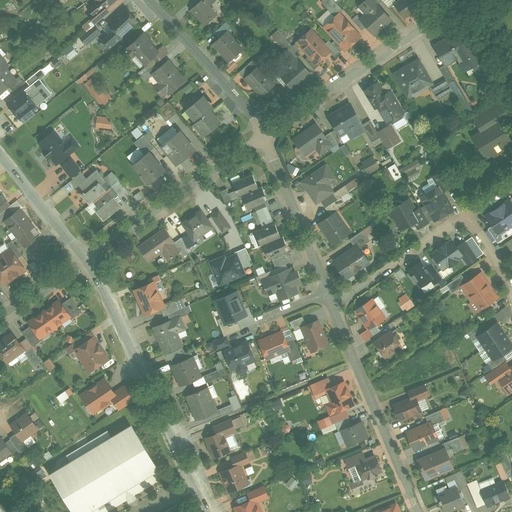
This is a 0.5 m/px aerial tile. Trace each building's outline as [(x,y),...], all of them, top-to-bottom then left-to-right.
[(96,0),(89,6),(94,12),(89,16),(92,19),(105,8),(114,0),(96,0)] [(200,0),(201,1),(192,9),(204,23),(211,17),(212,19),(218,15),(210,6),(215,0),(200,0)] [(343,10),(333,0),(322,0),(321,2),(335,17),(338,14),(343,10)] [(392,20),(373,0),(367,0),(363,4),(370,11),(361,19),(361,20),(367,27),(375,35),(392,20)] [(423,6),(418,0),(400,0),(395,4),(405,18),(423,6)] [(109,13),(105,8),(92,19),(96,24),(109,13)] [(126,9),(110,24),(116,30),(104,41),(111,48),(123,37),(122,36),(138,22),(126,9)] [(359,37),(338,14),(335,17),(324,27),(336,39),(344,48),(345,50),(359,37)] [(361,19),(357,15),(352,19),(362,30),(367,27),(361,20),(361,19)] [(14,19),(6,25),(14,35),(22,28),(14,19)] [(226,22),(215,33),(219,38),(226,32),(227,32),(231,28),(226,22)] [(95,25),(81,36),(87,44),(101,32),(95,25)] [(277,45),(288,36),(283,30),(279,33),(276,29),(269,36),(277,45)] [(325,44),(312,30),(303,38),(306,41),(301,46),(310,56),(317,64),(317,63),(330,52),(331,51),(325,44)] [(219,38),(213,44),(219,49),(229,61),(229,62),(242,50),(227,32),(226,32),(219,38)] [(145,34),(126,50),(132,57),(135,55),(143,66),(157,54),(159,52),(150,43),(152,42),(145,34)] [(457,34),(436,46),(447,66),(447,65),(458,59),(469,53),(466,48),(457,34)] [(286,38),(279,45),(286,52),(288,50),(292,54),(297,50),(286,38)] [(344,48),(336,39),(331,43),(339,52),(344,48)] [(331,43),(329,40),(325,44),(331,51),(330,52),(335,57),(339,52),(331,43)] [(61,49),(67,60),(76,55),(71,44),(61,49)] [(474,44),(466,48),(469,53),(458,59),(465,72),(484,61),(474,44)] [(292,54),(288,50),(286,52),(279,58),(289,68),(281,74),(295,89),(311,75),(292,54)] [(0,54),(0,71),(5,67),(8,65),(0,54)] [(157,54),(143,66),(147,71),(161,60),(157,54)] [(257,56),(248,65),(253,71),(258,66),(258,67),(263,62),(257,56)] [(317,64),(310,56),(306,60),(315,70),(320,66),(317,63),(317,64)] [(161,60),(147,71),(152,77),(154,75),(153,74),(165,65),(161,60)] [(413,65),(405,70),(405,69),(395,74),(409,98),(433,84),(420,60),(413,64),(413,65)] [(165,65),(153,74),(154,75),(161,84),(156,88),(162,96),(168,92),(170,93),(185,81),(169,61),(165,65)] [(456,81),(447,65),(447,66),(441,69),(447,80),(449,84),(456,81)] [(253,71),(245,78),(262,97),(275,85),(258,67),(258,66),(253,71)] [(0,71),(0,92),(0,93),(9,86),(16,80),(15,80),(5,67),(0,71)] [(42,69),(26,81),(30,86),(40,79),(41,80),(47,76),(42,69)] [(25,82),(20,76),(15,80),(16,80),(9,86),(14,91),(25,82)] [(82,84),(100,106),(109,98),(92,76),(82,84)] [(30,86),(24,91),(37,107),(52,94),(41,80),(40,79),(30,86)] [(447,80),(432,88),(439,101),(454,92),(449,84),(447,80)] [(386,95),(379,83),(378,84),(376,84),(372,86),(372,88),(366,92),(375,108),(379,106),(389,123),(404,114),(392,92),(386,95)] [(24,91),(9,104),(21,119),(29,113),(27,111),(35,105),(36,107),(37,107),(24,91)] [(196,94),(183,104),(187,109),(189,108),(189,107),(200,99),(196,94)] [(200,99),(189,107),(189,108),(195,114),(192,116),(197,122),(211,110),(213,108),(203,96),(200,99)] [(169,102),(158,110),(167,121),(178,112),(169,102)] [(503,103),(491,111),(499,125),(511,117),(503,103)] [(353,104),(330,116),(339,132),(353,124),(354,127),(362,122),(353,104)] [(197,122),(194,123),(199,129),(201,127),(207,134),(218,125),(221,123),(211,110),(197,122)] [(499,125),(491,111),(477,119),(485,132),(477,137),(485,151),(491,147),(496,155),(506,150),(503,146),(509,142),(499,125)] [(94,116),(94,128),(108,129),(108,117),(94,116)] [(371,120),(363,125),(373,142),(381,137),(378,133),(371,120)] [(317,124),(295,140),(305,154),(317,146),(321,153),(332,145),(326,136),(317,124)] [(218,125),(207,134),(204,136),(209,141),(222,130),(218,125)] [(391,125),(378,133),(381,137),(387,148),(400,141),(391,125)] [(71,152),(54,131),(40,143),(46,150),(44,151),(50,158),(51,157),(57,164),(71,152)] [(189,143),(180,132),(181,132),(180,131),(163,145),(163,146),(164,145),(169,151),(168,152),(178,164),(195,150),(190,143),(189,143)] [(338,144),(332,132),(326,136),(332,145),(334,147),(338,144)] [(144,135),(135,142),(141,150),(145,147),(147,149),(152,144),(144,135)] [(149,152),(134,164),(143,175),(144,175),(150,182),(149,183),(150,183),(165,171),(149,152)] [(359,162),(365,174),(377,169),(371,156),(359,162)] [(81,170),(72,158),(63,165),(72,177),(81,170)] [(395,165),(389,168),(396,179),(402,176),(395,165)] [(327,166),(304,182),(318,202),(333,191),(325,180),(333,175),(327,166)] [(416,168),(406,174),(408,178),(418,172),(416,168)] [(87,179),(79,185),(87,195),(84,197),(90,204),(94,201),(107,190),(100,183),(105,179),(97,170),(87,179)] [(444,171),(434,177),(440,187),(443,192),(453,187),(444,171)] [(82,172),(71,181),(76,188),(79,185),(87,179),(82,172)] [(253,174),(233,183),(239,197),(259,188),(253,174)] [(120,180),(111,187),(117,195),(119,197),(128,190),(120,180)] [(346,186),(335,194),(339,199),(342,197),(350,191),(346,186)] [(107,190),(94,201),(100,209),(97,211),(104,220),(114,211),(116,212),(123,207),(115,197),(117,195),(111,187),(107,190)] [(259,188),(239,197),(243,195),(249,210),(266,203),(262,193),(264,192),(262,187),(259,188)] [(440,187),(422,198),(429,209),(435,219),(435,220),(453,210),(451,205),(450,205),(446,198),(446,197),(443,192),(440,187)] [(227,189),(220,192),(225,202),(232,200),(227,189)] [(339,199),(326,208),(331,216),(333,215),(332,212),(346,203),(342,197),(339,199)] [(405,203),(397,200),(395,208),(391,210),(392,212),(391,217),(396,219),(402,229),(414,222),(421,218),(416,211),(410,200),(405,203)] [(6,201),(0,205),(0,214),(10,206),(6,201)] [(511,204),(510,201),(499,209),(511,226),(511,224),(511,204)] [(0,214),(0,221),(2,225),(6,222),(5,221),(16,213),(10,206),(0,214)] [(268,206),(257,211),(259,217),(270,213),(268,206)] [(424,212),(421,208),(416,211),(421,218),(414,222),(418,229),(419,229),(418,228),(429,222),(430,222),(424,212)] [(16,213),(5,221),(6,222),(11,229),(13,228),(20,237),(19,238),(19,239),(34,226),(27,218),(26,218),(20,211),(21,210),(21,209),(16,213)] [(435,219),(429,209),(424,212),(430,222),(435,219)] [(499,209),(490,215),(489,218),(494,225),(499,234),(500,233),(511,226),(499,209)] [(202,211),(184,223),(195,240),(203,234),(201,232),(211,225),(202,211)] [(219,211),(213,216),(224,232),(231,227),(219,211)] [(270,213),(259,217),(262,224),(273,219),(270,213)] [(331,216),(320,224),(334,244),(351,232),(345,224),(343,226),(334,214),(333,215),(331,216)] [(275,223),(256,232),(262,246),(264,245),(281,237),(275,223)] [(499,234),(494,225),(488,229),(498,243),(503,239),(500,233),(499,234)] [(34,226),(19,239),(25,247),(40,234),(34,226)] [(165,229),(140,247),(150,260),(164,250),(169,258),(169,259),(172,257),(173,257),(174,257),(174,256),(179,252),(180,251),(174,243),(175,243),(165,229)] [(364,230),(351,240),(356,247),(358,245),(360,248),(371,240),(364,230)] [(256,232),(252,233),(251,235),(256,248),(262,246),(256,232)] [(281,237),(264,245),(270,260),(272,259),(287,252),(288,252),(283,242),(286,241),(284,236),(281,237)] [(190,253),(183,237),(175,243),(174,243),(180,251),(179,252),(183,257),(190,253)] [(23,255),(13,240),(7,244),(11,250),(12,249),(18,258),(23,255)] [(453,241),(447,245),(446,244),(439,249),(439,250),(433,254),(444,269),(450,265),(450,266),(458,261),(457,260),(462,256),(463,256),(457,247),(453,241)] [(477,258),(465,242),(457,247),(463,256),(462,256),(468,264),(477,258)] [(356,247),(335,261),(346,277),(355,271),(356,272),(370,262),(360,248),(358,245),(356,247)] [(18,258),(12,249),(11,250),(2,256),(16,276),(20,273),(21,273),(26,270),(18,258)] [(287,252),(272,259),(277,269),(291,262),(287,252)] [(16,276),(2,256),(0,257),(0,275),(6,284),(11,280),(11,279),(16,276)] [(393,274),(397,280),(404,275),(400,269),(393,274)] [(289,270),(275,276),(273,270),(257,277),(259,283),(263,282),(268,295),(269,294),(268,292),(276,289),(281,299),(298,292),(294,283),(289,271),(289,270)] [(467,283),(463,286),(463,287),(473,302),(470,304),(476,313),(498,298),(481,273),(467,283)] [(462,275),(447,285),(453,293),(463,287),(463,286),(467,283),(462,275)] [(155,283),(137,291),(146,313),(164,305),(155,283)] [(237,292),(216,301),(226,323),(237,319),(247,315),(237,292)] [(182,296),(167,303),(168,306),(162,309),(165,316),(169,314),(184,308),(187,306),(182,296)] [(408,297),(401,301),(406,308),(413,304),(408,297)] [(82,312),(72,298),(63,305),(71,317),(70,317),(71,320),(82,312)] [(373,299),(357,311),(369,329),(376,324),(385,318),(373,299)] [(60,302),(45,312),(56,327),(70,317),(71,317),(63,305),(60,302)] [(184,308),(169,314),(172,320),(181,316),(181,317),(187,314),(184,308)] [(45,312),(30,322),(32,325),(41,337),(56,327),(45,312)] [(172,320),(156,327),(166,353),(183,346),(177,332),(186,328),(181,317),(181,316),(172,320)] [(402,316),(393,322),(396,327),(406,321),(402,316)] [(303,317),(290,322),(294,332),(303,328),(304,328),(304,327),(307,326),(303,317)] [(237,319),(226,323),(223,324),(225,329),(223,330),(225,336),(242,329),(237,319)] [(307,326),(304,327),(304,328),(303,328),(312,352),(329,345),(319,321),(307,326)] [(487,330),(478,336),(479,337),(486,348),(505,335),(497,323),(487,330)] [(381,331),(376,324),(370,328),(374,335),(381,331)] [(483,324),(468,334),(473,341),(479,337),(478,336),(487,330),(483,324)] [(32,325),(22,332),(33,347),(43,339),(41,337),(32,325)] [(369,329),(361,335),(365,341),(374,335),(370,328),(369,329)] [(282,332),(260,341),(268,359),(287,351),(290,350),(287,342),(282,332)] [(392,332),(382,339),(381,338),(375,342),(385,357),(395,350),(398,351),(401,348),(402,346),(392,332)] [(13,334),(0,343),(0,350),(8,361),(16,354),(17,355),(24,350),(13,334)] [(511,344),(505,335),(486,348),(494,359),(494,360),(503,353),(511,347),(511,344)] [(82,337),(67,347),(71,354),(76,351),(75,350),(86,343),(82,337)] [(86,343),(75,350),(76,351),(90,371),(109,358),(108,358),(107,358),(99,346),(99,345),(99,344),(94,337),(86,343)] [(227,337),(214,342),(217,350),(230,344),(227,337)] [(302,357),(294,339),(287,342),(290,350),(287,351),(291,362),(302,357)] [(248,342),(226,352),(233,369),(237,367),(239,371),(242,373),(245,371),(247,368),(245,364),(255,360),(248,342)] [(33,347),(25,352),(36,367),(43,361),(33,347)] [(503,353),(494,360),(494,359),(488,363),(493,370),(505,362),(508,360),(503,353)] [(16,354),(8,361),(11,365),(13,365),(19,361),(19,359),(17,355),(16,354)] [(185,354),(172,359),(174,364),(187,359),(185,354)] [(174,364),(173,365),(173,366),(174,365),(177,374),(177,375),(178,375),(181,384),(181,385),(202,377),(198,369),(197,369),(192,358),(193,357),(187,359),(174,364)] [(493,370),(486,375),(491,383),(497,379),(511,369),(505,362),(493,370)] [(511,367),(511,369),(497,379),(502,385),(505,386),(509,392),(507,393),(508,394),(511,390),(511,367)] [(218,370),(204,376),(207,383),(221,377),(218,370)] [(329,378),(312,385),(317,397),(328,393),(326,390),(332,387),(329,378)] [(105,379),(97,385),(96,384),(90,388),(91,389),(82,395),(88,404),(89,403),(95,412),(102,407),(103,409),(111,403),(110,402),(114,400),(118,397),(115,393),(105,379)] [(332,387),(326,390),(328,393),(332,403),(329,404),(328,407),(330,412),(333,413),(354,404),(345,382),(332,387)] [(425,384),(408,391),(411,398),(416,397),(417,398),(429,393),(425,384)] [(126,386),(115,393),(118,397),(114,400),(121,410),(136,400),(126,386)] [(68,388),(55,396),(59,403),(72,395),(68,388)] [(207,388),(188,396),(193,409),(195,408),(199,419),(217,412),(207,388)] [(411,398),(395,406),(396,408),(395,411),(397,417),(400,418),(401,420),(422,411),(417,398),(416,397),(411,398)] [(274,410),(281,406),(278,400),(271,403),(274,410)] [(233,404),(220,409),(223,416),(236,410),(233,404)] [(441,410),(428,415),(431,422),(432,422),(433,425),(445,420),(441,410)] [(27,414),(12,425),(18,432),(23,440),(24,439),(38,428),(27,414)] [(349,417),(336,423),(339,432),(342,430),(353,425),(349,417)] [(231,419),(214,426),(218,434),(223,432),(225,437),(237,432),(231,419)] [(331,419),(320,423),(322,429),(333,424),(331,419)] [(108,428),(66,453),(69,459),(51,470),(76,511),(83,511),(87,510),(87,511),(105,511),(128,498),(130,502),(136,499),(133,495),(158,480),(153,471),(160,467),(132,421),(111,434),(108,428)] [(353,425),(342,430),(348,444),(356,440),(357,443),(368,438),(361,422),(353,425)] [(431,422),(408,432),(411,439),(410,439),(413,445),(414,445),(415,449),(435,440),(432,432),(436,431),(433,425),(432,422),(431,422)] [(23,440),(18,432),(10,438),(12,440),(21,452),(29,447),(24,439),(23,440)] [(218,434),(207,438),(210,445),(209,448),(211,452),(214,453),(215,458),(218,456),(221,458),(227,455),(228,452),(231,451),(225,437),(223,432),(218,434)] [(2,437),(0,438),(0,460),(7,456),(8,456),(13,453),(14,452),(7,443),(2,437)] [(459,437),(444,443),(448,451),(454,448),(456,452),(464,449),(459,437)] [(21,452),(12,440),(7,443),(14,452),(13,453),(15,456),(21,452)] [(444,450),(419,461),(423,470),(424,469),(428,479),(448,470),(445,462),(449,461),(444,450)] [(246,452),(232,458),(236,467),(240,465),(241,466),(250,462),(246,452)] [(511,468),(511,466),(506,452),(499,455),(506,471),(511,468)] [(363,453),(346,460),(349,468),(358,464),(357,464),(366,460),(363,453)] [(366,460),(357,464),(358,464),(364,479),(364,481),(372,477),(383,473),(376,456),(366,460)] [(494,465),(500,480),(504,478),(499,463),(494,465)] [(236,467),(221,473),(229,492),(235,489),(238,490),(241,489),(242,487),(241,483),(247,480),(241,466),(240,465),(236,467)] [(462,471),(447,477),(452,490),(458,488),(458,490),(469,485),(468,484),(462,471)] [(372,477),(364,481),(364,479),(355,482),(359,491),(375,485),(372,477)] [(251,479),(247,480),(241,483),(242,487),(241,489),(242,489),(253,485),(251,479)] [(478,480),(468,484),(469,485),(478,507),(487,503),(482,490),(478,480)] [(482,490),(487,503),(488,506),(510,497),(503,481),(482,490)] [(264,487),(249,493),(252,501),(255,500),(257,503),(269,498),(264,487)] [(452,490),(447,492),(448,494),(441,497),(440,495),(440,496),(441,500),(440,500),(442,503),(443,502),(447,511),(465,504),(458,490),(458,488),(452,490)] [(252,501),(236,508),(238,511),(260,511),(257,503),(255,500),(252,501)] [(184,511),(179,503),(163,511),(184,511)]
